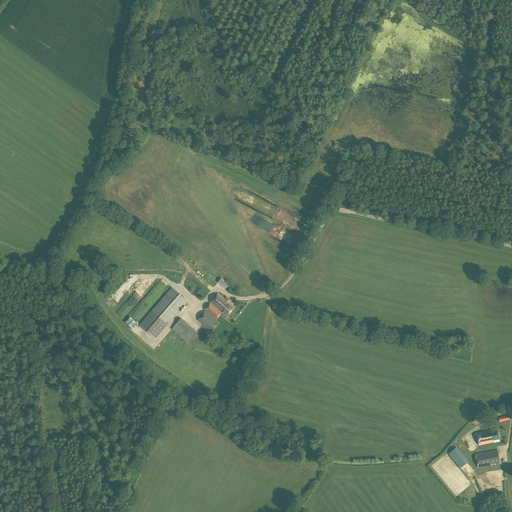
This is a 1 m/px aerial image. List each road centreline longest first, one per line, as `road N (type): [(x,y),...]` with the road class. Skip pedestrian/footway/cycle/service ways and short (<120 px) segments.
road 1 (track): [(268,295),(273,306),(263,347),(233,414),(279,437),(315,443),(318,466),(282,511)]
road 2 (track): [(268,295),(340,210),(487,242)]
road 3 (track): [(93,204),(171,249),(208,285),(231,296),(268,295)]
